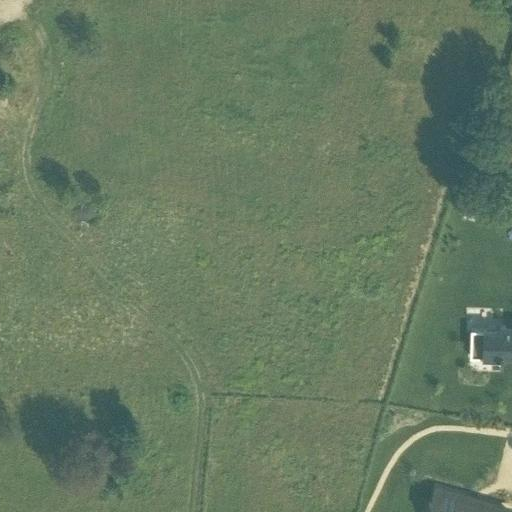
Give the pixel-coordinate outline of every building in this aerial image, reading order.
[(9,86),(0,84),(0,105),(6,107),(9,86)] [(74,143),(80,122),(56,116),(51,137),(74,143)] [(193,223),(192,245),(239,247),(239,225),(193,223)] [(238,253),(236,264),(252,267),(254,256),(238,253)] [(91,382),(100,337),(31,323),(21,368),(91,382)] [(471,331),(471,359),(501,359),(501,363),(504,363),(504,359),(511,358),(511,327),(500,327),(500,331),(471,331)] [(107,382),(124,385),(132,348),(102,341),(96,366),(110,369),(107,382)] [(438,490),(432,511),(505,511),(506,509),(438,490)]
